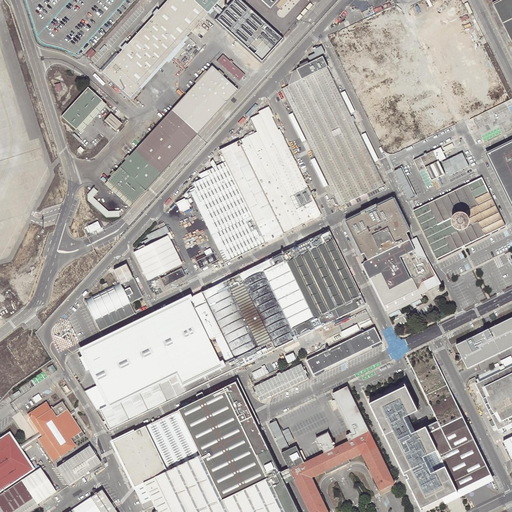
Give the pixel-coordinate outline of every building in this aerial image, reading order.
[(130,97),(218,0),(167,0),(102,71),(130,97)] [(282,38),(240,0),(232,0),(216,20),(262,61),(282,38)] [(258,0),(270,10),(278,0),(258,0)] [(511,0),(505,0),(494,5),(511,42),(511,0)] [(217,62),(239,81),(245,75),(223,55),(217,62)] [(338,206),(378,187),(384,185),(380,177),(321,57),(296,69),(301,79),(281,89),(338,206)] [(211,66),(107,180),(133,203),(195,134),(237,89),(211,66)] [(61,116),(76,129),(102,100),(90,89),(87,87),(63,113),(61,116)] [(102,100),(76,129),(80,133),(106,105),(106,104),(102,100)] [(218,149),(224,162),(207,170),(209,174),(192,182),(194,187),(217,234),(229,259),(320,215),(268,106),(257,111),(258,114),(250,118),(256,132),(218,149)] [(104,120),(115,130),(122,123),(120,122),(110,113),(104,120)] [(437,158),(433,151),(414,161),(419,171),(425,168),(432,181),(474,160),(462,137),(456,141),(459,147),(437,158)] [(511,143),(488,155),(511,203),(511,143)] [(422,196),(406,163),(394,169),(409,201),(422,196)] [(505,225),(482,178),(413,211),(436,258),(505,225)] [(119,218),(119,211),(108,211),(93,197),(98,191),(93,187),(87,194),(87,201),(106,218),(119,218)] [(229,259),(217,234),(194,187),(188,190),(211,237),(224,262),(229,259)] [(185,199),(176,203),(180,212),(182,212),(182,213),(190,209),(189,208),(191,207),(187,200),(185,201),(185,199)] [(411,241),(408,234),(411,233),(395,200),(344,223),(361,257),(363,255),(367,262),(362,265),(383,308),(411,295),(419,291),(423,284),(432,279),(434,282),(437,281),(427,260),(419,257),(411,242),(411,241)] [(182,262),(170,237),(172,237),(166,225),(162,227),(160,223),(155,226),(156,230),(147,234),(150,242),(133,251),(147,280),(182,262)] [(327,230),(90,346),(82,350),(98,382),(109,404),(99,409),(100,410),(109,429),(129,419),(363,304),(327,230)] [(442,285),(428,260),(417,238),(411,242),(419,257),(427,260),(437,281),(434,282),(432,279),(423,284),(419,291),(411,295),(411,297),(412,300),(442,285)] [(216,260),(213,253),(195,261),(199,269),(216,260)] [(113,269),(114,272),(119,283),(84,300),(99,331),(134,313),(129,302),(141,296),(126,266),(125,264),(113,269)] [(184,276),(180,269),(161,278),(164,285),(184,276)] [(511,317),(456,345),(467,369),(511,346),(511,317)] [(313,374),(382,341),(375,327),(306,360),(313,374)] [(424,506),(491,473),(427,346),(409,354),(439,418),(418,426),(410,414),(422,408),(409,382),(371,399),(424,506)] [(511,359),(477,376),(479,381),(504,432),(511,427),(511,436),(503,441),(511,460),(511,359)] [(308,378),(301,364),(254,387),(261,400),(308,378)] [(94,413),(100,410),(99,409),(109,404),(98,382),(83,390),(94,413)] [(201,393),(195,396),(198,400),(112,442),(145,511),(298,511),(285,485),(279,473),(236,382),(204,398),(201,393)] [(342,463),(343,465),(348,463),(347,461),(361,454),(378,491),(394,483),(347,387),(332,394),(351,433),(346,436),(349,442),(334,448),(333,446),(335,444),(334,442),(332,443),(328,433),(315,438),(317,443),(321,449),(322,448),(324,454),(307,462),(304,463),(298,451),(296,446),(282,453),(289,468),(295,480),(309,511),(327,511),(311,478),(325,471),(326,474),(332,471),(330,469),(342,463)] [(81,431),(66,408),(62,411),(61,407),(53,412),(51,409),(46,401),(28,414),(40,432),(44,430),(60,455),(74,445),(75,444),(80,441),(78,438),(79,437),(77,433),(81,431)] [(62,411),(66,408),(61,402),(51,409),(53,412),(61,407),(62,411)] [(278,419),(271,422),(281,448),(289,445),(288,442),(295,439),(290,427),(283,430),(278,419)] [(44,430),(40,432),(42,435),(38,438),(52,460),(60,455),(44,430)] [(0,436),(0,489),(32,468),(20,450),(18,446),(9,431),(0,436)] [(42,435),(40,432),(35,436),(18,446),(20,450),(36,439),(38,438),(42,435)] [(100,463),(89,446),(56,468),(67,484),(100,463)] [(304,463),(307,462),(301,450),(298,451),(304,463)] [(332,471),(343,465),(342,463),(330,469),(332,471)] [(40,468),(21,480),(36,505),(56,492),(40,468)] [(279,473),(285,485),(295,480),(289,468),(279,473)] [(0,493),(0,511),(28,511),(37,506),(36,505),(21,480),(0,493)] [(116,511),(102,489),(91,496),(101,511),(116,511)] [(101,511),(91,496),(66,511),(101,511)]
